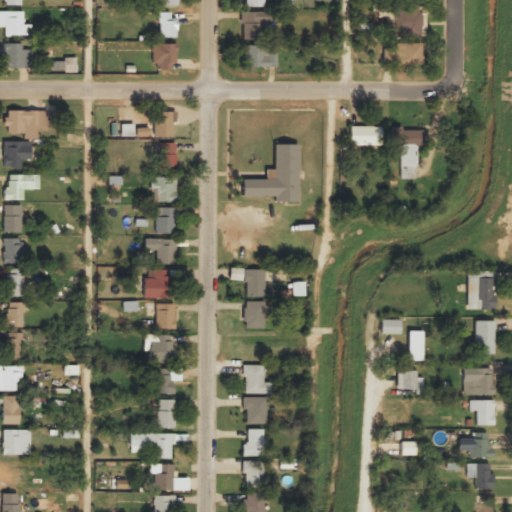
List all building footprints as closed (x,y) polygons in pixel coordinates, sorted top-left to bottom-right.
[(393,6),(393,37),(425,36),(424,12),(417,12),(417,6),(393,6)] [(22,11),(0,11),(0,26),(3,26),(3,36),(30,35),(30,24),(22,25),(22,11)] [(241,39),(259,40),(259,23),(273,23),(273,12),(241,11),(241,39)] [(158,37),(176,37),(175,18),(169,18),(169,12),(157,12),(158,37)] [(356,38),(370,37),(370,23),(356,23),(356,38)] [(20,43),(4,43),(4,68),(32,68),(32,50),(20,50),(20,43)] [(173,43),(151,44),(152,67),(174,66),(173,43)] [(421,43),(395,43),(394,63),(421,64),(421,43)] [(276,52),(268,52),(268,46),(245,46),(245,66),(275,67),(276,52)] [(390,62),(391,50),(383,50),(383,61),(390,62)] [(75,71),(76,58),(62,57),(62,61),(52,61),(52,71),(75,71)] [(5,133),(23,134),(23,139),(36,139),(36,130),(46,130),(46,111),(5,110),(5,133)] [(175,111),(154,112),(154,136),(171,136),(171,121),(175,121),(175,111)] [(121,136),(133,136),(133,126),(120,126),(121,136)] [(380,145),(379,126),(349,127),(349,145),(380,145)] [(399,178),(415,178),(415,146),(423,146),(423,130),(400,130),(400,126),(392,126),(392,146),(399,146),(399,178)] [(3,167),(20,168),(20,159),(30,159),(30,141),(4,141),(3,167)] [(158,171),(175,170),(174,142),(157,143),(158,171)] [(298,144),(274,144),(273,170),(265,169),(265,179),(241,179),(241,196),(273,196),(273,201),(296,202),(298,144)] [(39,175),(5,174),(5,200),(22,200),(22,189),(39,189),(39,175)] [(174,177),(152,177),(152,187),(157,187),(157,202),(175,202),(174,177)] [(20,205),(2,205),(2,232),(19,232),(20,205)] [(154,233),(173,234),(174,207),(155,207),(154,233)] [(21,238),(3,238),(2,263),(20,263),(21,238)] [(154,264),(174,264),(175,239),(143,238),(143,250),(155,250),(154,264)] [(229,279),(241,280),(242,268),(229,268),(229,279)] [(22,296),(22,270),(6,269),(6,296),(22,296)] [(171,269),(147,270),(147,278),(142,278),(143,298),(171,297),(171,269)] [(264,296),(264,269),(244,269),(243,296),(264,296)] [(493,271),(467,270),(465,308),(492,309),(493,271)] [(136,301),(122,301),(122,311),(136,311),(136,301)] [(263,301),(243,301),(243,327),(263,328),(263,301)] [(22,327),(22,302),(4,302),(4,327),(22,327)] [(173,328),(173,303),(154,304),(155,329),(173,328)] [(400,320),(380,319),(379,333),(399,334),(400,320)] [(494,321),(474,320),(473,354),(493,354),(494,321)] [(422,331),(408,331),(407,360),(422,361),(422,331)] [(19,359),(19,333),(4,333),(4,359),(19,359)] [(143,351),(149,351),(149,362),(173,362),(173,341),(168,341),(168,335),(143,334),(143,351)] [(21,366),(0,365),(0,390),(21,391),(21,366)] [(263,365),(243,365),(243,393),(270,394),(270,382),(262,382),(263,365)] [(171,368),(153,369),(153,394),(171,394),(171,368)] [(462,394),(491,394),(491,368),(462,368),(462,394)] [(396,391),(421,391),(421,377),(415,377),(415,371),(396,371),(396,391)] [(18,424),(18,396),(2,395),(1,424),(18,424)] [(266,397),(244,397),(243,424),(265,424),(266,397)] [(173,428),(174,400),(157,400),(156,428),(173,428)] [(475,425),(493,425),(493,400),(468,400),(468,410),(475,410),(475,425)] [(28,429),(1,430),(2,455),(29,454),(28,429)] [(262,429),(246,429),(246,443),(241,443),(242,456),(263,455),(262,429)] [(469,458),(489,457),(489,432),(469,433),(469,458)] [(169,459),(170,443),(173,443),(173,434),(129,433),(129,452),(141,452),(141,446),(151,446),(151,458),(169,459)] [(400,455),(414,455),(414,442),(400,442),(400,455)] [(243,488),(262,487),(262,461),(242,461),(243,488)] [(488,464),(466,463),(466,477),(475,477),(474,489),(491,489),(492,473),(488,473),(488,464)] [(183,490),(183,478),(174,477),(174,464),(149,464),(149,474),(154,474),(154,490),(183,490)] [(115,488),(126,488),(126,480),(115,479),(115,488)] [(263,511),(263,492),(243,492),(243,511),(263,511)] [(17,494),(1,493),(0,511),(19,511),(20,511),(17,511),(17,494)] [(152,511),(172,511),(173,495),(152,496),(152,511)]
